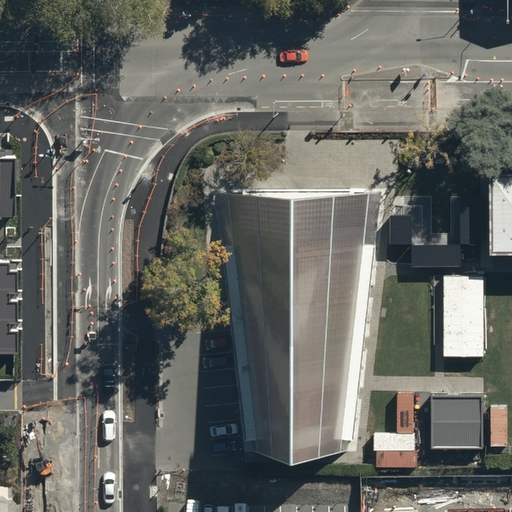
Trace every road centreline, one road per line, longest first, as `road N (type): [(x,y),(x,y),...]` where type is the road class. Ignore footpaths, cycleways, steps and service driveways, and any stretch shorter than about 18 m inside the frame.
road 1 (secondary): [(90,396),(101,255),(135,126),(173,85),(258,63)]
road 2 (secondary): [(90,396),(70,352),(67,144),(43,64)]
road 3 (tertiary): [(258,63),(511,61)]
road 4 (tertiary): [(43,64),(258,63)]
road 5 (secondary): [(258,63),(356,36),(399,0)]
